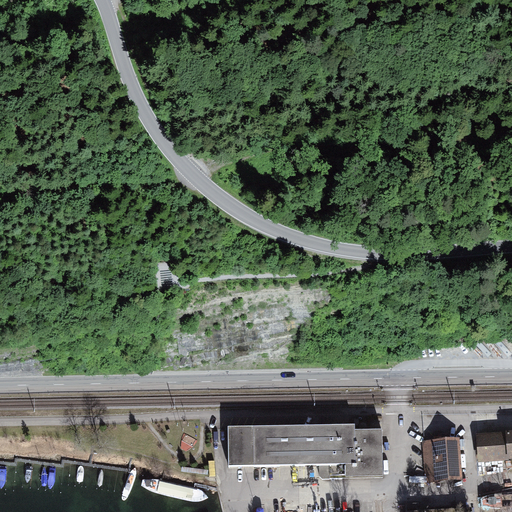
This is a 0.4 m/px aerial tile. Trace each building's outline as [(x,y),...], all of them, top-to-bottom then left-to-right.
[(355,429),(228,432),(229,470),(345,468),(346,482),(382,481),(381,434),(355,435),(355,429)] [(511,434),(476,437),(478,465),(511,462),(511,434)] [(190,451),(196,439),(186,435),(181,447),(190,451)] [(457,442),(420,444),(422,487),(460,485),(457,442)] [(208,471),(182,467),(181,473),(208,476),(208,471)]
